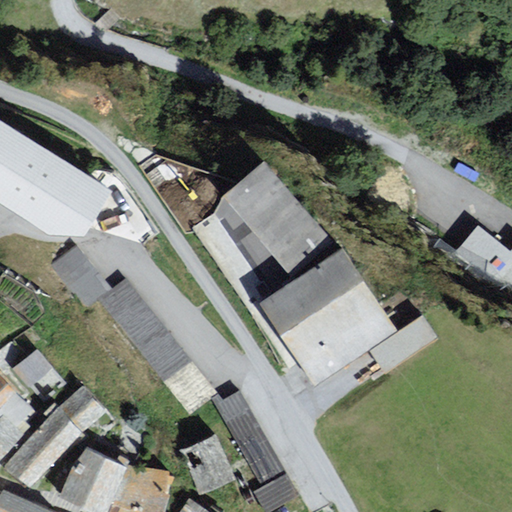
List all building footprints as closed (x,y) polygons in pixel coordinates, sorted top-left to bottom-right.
[(119,191),(0,116),(0,201),(57,237),(91,236),(119,191)] [(262,161),(222,195),(293,279),(341,247),(262,161)] [(85,309),(97,299),(111,287),(75,244),(49,265),(85,309)] [(293,279),(258,303),(314,386),(397,330),(341,247),(293,279)] [(511,247),(484,282),(511,301),(511,247)] [(111,287),(97,299),(188,416),(210,399),(217,393),(125,276),(111,287)] [(40,352),(19,370),(37,392),(58,373),(40,352)] [(0,374),(0,469),(36,432),(29,425),(38,415),(2,373),(0,374)] [(67,397),(87,426),(110,410),(91,381),(67,397)] [(210,399),(262,485),(286,471),(237,391),(222,400),(217,393),(210,399)] [(88,440),(62,415),(8,471),(34,495),(88,440)] [(219,439),(182,454),(201,500),(238,484),(219,439)] [(113,511),(132,469),(86,451),(65,502),(89,511),(113,511)] [(169,511),(177,479),(133,468),(122,511),(169,511)] [(286,471),(262,485),(252,491),(263,511),(265,511),(299,494),(286,471)] [(46,511),(7,497),(0,509),(0,511),(46,511)]
